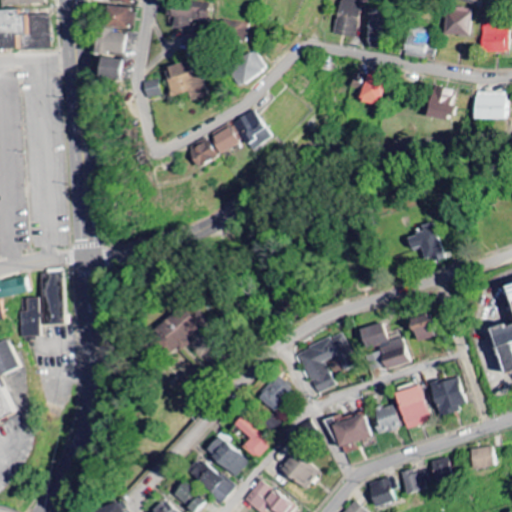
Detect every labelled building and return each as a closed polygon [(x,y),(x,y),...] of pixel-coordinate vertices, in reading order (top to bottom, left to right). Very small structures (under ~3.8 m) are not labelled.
[(362,0),(360,0),(339,0),(335,35),(357,38),(362,0)] [(195,24),(209,24),(209,4),(167,2),(166,16),(175,16),(174,28),(194,29),(195,24)] [(136,9),(110,6),(108,27),(134,29),(136,9)] [(385,41),(386,10),(371,9),(370,40),(385,41)] [(473,36),(474,9),(448,9),(447,35),(473,36)] [(0,10),(0,51),(23,51),(23,36),(34,36),(34,17),(22,17),(22,11),(0,10)] [(250,25),(233,22),(230,39),(246,42),(250,25)] [(485,25),(484,53),(511,53),(511,26),(485,25)] [(98,53),(126,56),(128,34),(117,34),(117,29),(100,28),(98,53)] [(435,32),(412,29),(409,54),(432,57),(435,32)] [(269,69),(256,50),(228,70),(242,89),(269,69)] [(101,78),(122,79),(123,59),(101,58),(101,78)] [(167,67),(171,80),(168,80),(172,98),(190,93),(192,101),(209,96),(201,71),(192,73),(189,61),(167,67)] [(388,81),(369,75),(361,102),(381,107),(388,81)] [(147,98),(161,97),(160,81),(145,83),(147,98)] [(428,115),(453,121),(456,106),(453,106),(456,91),(434,86),(428,115)] [(510,93),(477,92),(476,120),(510,120),(510,93)] [(274,140),(259,111),(212,136),(222,154),(245,142),(251,152),(274,140)] [(218,157),(209,140),(190,149),(199,167),(218,157)] [(417,235),(408,239),(412,250),(421,247),(426,260),(433,257),(435,263),(445,259),(433,224),(415,230),(417,235)] [(66,325),(63,271),(42,272),(44,299),(27,300),(28,312),(22,312),(23,338),(43,337),(43,326),(66,325)] [(0,283),(0,293),(2,300),(28,293),(24,277),(0,283)] [(511,322),(489,328),(500,374),(511,370),(511,282),(503,285),(511,320),(511,322)] [(153,336),(173,357),(189,342),(187,340),(207,322),(189,302),(153,336)] [(434,338),(430,316),(410,319),(414,342),(434,338)] [(362,331),(368,348),(379,345),(382,354),(369,359),(374,373),(412,360),(404,337),(390,342),(384,323),(362,331)] [(317,395),(333,389),(331,383),(334,382),(326,362),(337,357),(343,372),(357,365),(344,334),(299,353),(317,395)] [(259,401),(277,413),(293,387),(276,376),(259,401)] [(440,417),(467,408),(457,377),(430,386),(440,417)] [(395,390),(406,430),(431,423),(421,383),(395,390)] [(0,434),(17,426),(0,393),(0,434)] [(403,428),(395,404),(373,411),(381,435),(403,428)] [(236,425),(252,439),(245,447),(260,461),(275,443),(244,417),(236,425)] [(251,461),(218,436),(206,453),(238,477),(251,461)] [(472,449),(473,470),(495,468),(494,448),(472,449)] [(303,492),(320,477),(299,452),(282,468),(303,492)] [(201,457),(188,472),(221,503),(234,489),(201,457)] [(433,463),(438,484),(455,480),(449,459),(433,463)] [(428,471),(416,474),(415,470),(403,473),(409,496),(430,490),(427,481),(431,480),(428,471)] [(375,508),(396,502),(393,492),(399,490),(396,477),(368,485),(375,508)] [(260,511),(272,511),(273,511),(275,511),(293,511),(298,505),(258,482),(246,503),(260,511)] [(173,500),(199,511),(203,511),(209,499),(180,485),(173,500)] [(178,511),(164,501),(155,511),(178,511)] [(345,511),(367,511),(356,501),(345,511)]
